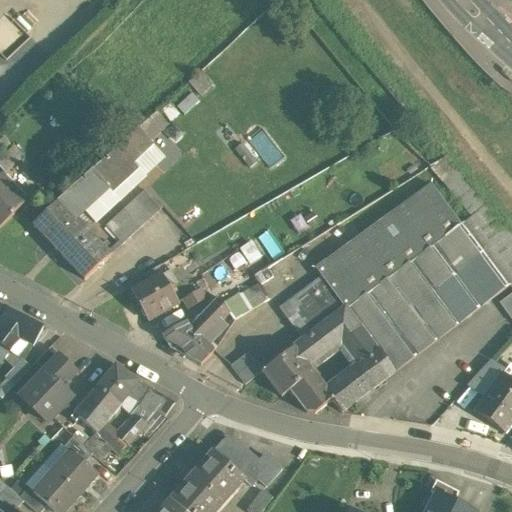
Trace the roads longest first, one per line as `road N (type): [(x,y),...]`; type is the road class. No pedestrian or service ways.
road 1 (residential): [(203,400),(295,431),(460,456),(511,477)]
road 2 (residential): [(0,281),(203,400)]
road 3 (secondary): [(384,0),(511,168)]
road 4 (residential): [(203,400),(107,511)]
